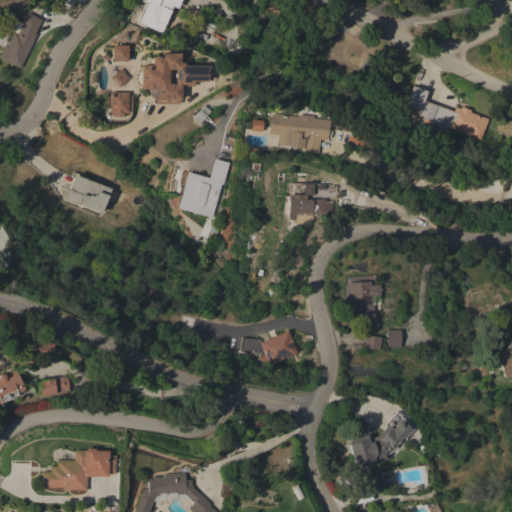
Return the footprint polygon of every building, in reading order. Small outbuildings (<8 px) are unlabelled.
[(179,0),(176,9),(170,7),(159,36),(134,27),(143,3),(141,2),(141,0),(179,0)] [(40,19),(33,34),(35,34),(19,68),(0,58),(0,49),(2,45),(5,47),(12,32),(16,34),(22,22),(21,22),(24,16),(24,17),(26,13),(40,19)] [(110,46),(125,46),(125,61),(110,61),(110,46)] [(177,63),(182,63),(182,66),(205,65),(205,81),(192,81),(192,84),(179,84),(179,99),(155,100),(155,88),(138,88),(138,66),(144,66),(144,65),(150,65),(150,56),(158,56),(158,53),(177,53),(177,63)] [(448,127),(446,131),(430,125),(431,123),(415,118),(418,110),(405,105),(412,86),(428,92),(424,101),(453,111),(455,107),(460,108),(460,106),(471,110),(470,112),(488,119),(481,139),(448,127)] [(126,113),(123,113),(123,116),(111,116),(111,113),(108,113),(108,92),(126,92),(126,113)] [(202,105),(209,111),(198,124),(191,118),(202,105)] [(296,116),(296,114),(312,116),(311,118),(328,120),(326,140),(319,139),(318,151),(303,150),(303,147),(276,144),(277,135),(267,133),(269,113),(296,116)] [(213,158),(228,162),(227,166),(228,167),(225,177),(224,177),(222,185),(220,184),(210,217),(176,208),(186,171),(208,178),(213,158)] [(73,175),(110,189),(109,192),(110,193),(108,199),(107,199),(105,204),(104,203),(101,213),(79,204),(79,205),(64,199),(62,196),(64,190),(68,189),(73,175)] [(312,182),(312,194),(330,194),(330,215),(295,215),(295,199),(300,199),(300,195),(303,195),(303,182),(312,182)] [(349,315),(347,282),(369,281),(370,285),(378,284),(379,295),(372,296),(373,314),(349,315)] [(180,318),(177,330),(164,327),(167,315),(180,318)] [(193,318),(192,326),(185,324),(183,332),(179,331),(182,315),(193,318)] [(239,351),(240,337),(266,339),(286,330),(296,352),(268,364),(264,354),(239,351)] [(399,330),(400,347),(386,347),(386,330),(399,330)] [(379,350),(363,348),(365,335),(380,337),(379,350)] [(53,343),(53,348),(59,348),(59,356),(35,357),(34,344),(53,343)] [(511,375),(504,378),(496,357),(504,354),(504,353),(510,350),(508,345),(511,343),(511,375)] [(0,374),(1,374),(14,369),(19,382),(21,380),(24,388),(22,389),(23,390),(15,393),(16,395),(0,401),(0,403),(1,405),(0,405),(0,374)] [(54,378),(66,376),(68,390),(57,392),(54,378)] [(38,396),(35,381),(52,378),(55,393),(38,396)] [(360,468),(361,469),(353,471),(352,466),(352,464),(345,441),(365,435),(366,439),(376,436),(383,427),(383,424),(395,411),(413,428),(404,438),(405,438),(403,441),(400,438),(399,440),(400,442),(397,445),(395,444),(395,445),(395,446),(386,454),(387,457),(386,460),(360,468)] [(62,490),(62,488),(41,487),(41,471),(50,472),(50,466),(56,466),(56,460),(73,460),(74,450),(83,450),(86,448),(93,448),(95,451),(107,451),(107,455),(115,455),(115,474),(107,474),(107,476),(86,476),(86,491),(62,490)] [(147,480),(152,480),(152,477),(162,477),(162,474),(183,473),(184,480),(191,479),(191,486),(210,503),(208,505),(215,511),(191,511),(187,508),(192,503),(189,499),(152,500),(147,511),(132,511),(139,495),(141,495),(143,493),(142,492),(147,487),(147,480)]
